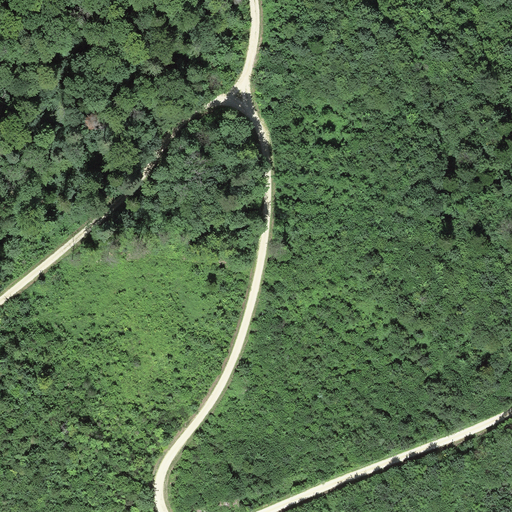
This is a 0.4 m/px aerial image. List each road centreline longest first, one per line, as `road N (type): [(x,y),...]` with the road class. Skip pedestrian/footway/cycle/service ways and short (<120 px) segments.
road 1 (track): [(239,94),(265,144),(265,237),(223,385),(163,463),(155,493),(162,511)]
road 2 (track): [(239,94),(196,109),(136,184),(0,301)]
road 3 (track): [(511,410),(270,511)]
road 4 (track): [(171,0),(0,80)]
